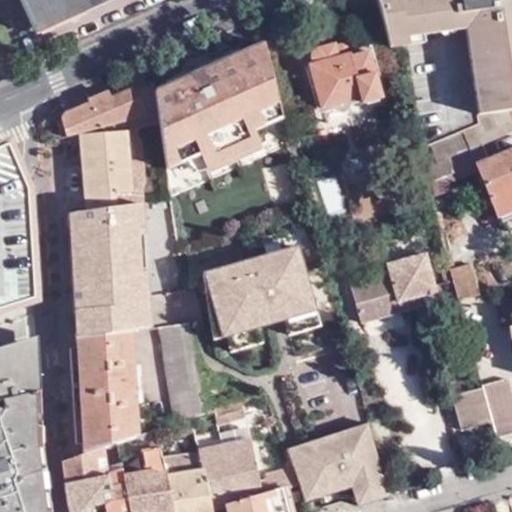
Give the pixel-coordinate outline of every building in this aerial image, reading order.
[(111,0),(27,0),(43,31),(111,0)] [(376,0),(351,0),(356,13),(366,11),(376,39),(386,36),(376,0)] [(422,32),(436,29),(432,0),(376,0),(386,36),(422,32)] [(454,0),(432,0),(436,29),(465,26),(463,11),(456,12),(454,0)] [(511,0),(454,0),(456,12),(463,11),(465,26),(476,114),(511,109),(511,0)] [(422,32),(386,36),(388,45),(422,40),(422,32)] [(277,101),(262,38),(189,76),(180,80),(186,93),(177,98),(170,85),(154,91),(165,150),(194,138),(201,151),(264,125),(259,109),(277,101)] [(334,43),(314,49),(310,55),(312,64),(308,65),(322,108),(361,97),(363,102),(385,95),(379,70),(375,72),(368,48),(349,53),(346,44),(335,48),(334,43)] [(186,93),(180,80),(189,76),(186,71),(153,86),(154,91),(170,85),(177,98),(186,93)] [(61,118),(67,136),(127,120),(158,112),(154,91),(154,87),(135,92),(133,86),(109,95),(108,92),(88,99),(89,104),(64,113),(61,118)] [(511,109),(475,125),(482,144),(511,130),(511,109)] [(129,129),(159,121),(158,112),(127,120),(129,129)] [(475,125),(430,144),(437,162),(482,144),(475,125)] [(85,211),(117,207),(116,192),(130,191),(126,131),(80,133),(85,211)] [(6,143),(0,145),(0,308),(33,298),(27,190),(18,169),(6,143)] [(430,144),(417,149),(426,184),(430,183),(435,196),(451,191),(449,183),(457,179),(455,172),(475,165),(498,218),(511,212),(511,149),(488,158),(482,144),(437,162),(430,144)] [(181,155),(187,170),(204,163),(199,149),(181,155)] [(145,308),(139,205),(117,207),(85,211),(68,214),(74,312),(145,308)] [(232,335),(260,327),(288,319),(318,311),(299,247),(207,272),(217,339),(232,335)] [(445,322),(426,254),(402,261),(404,270),(386,275),(348,286),(360,327),(416,312),(421,330),(445,322)] [(446,259),(450,276),(459,273),(454,257),(446,259)] [(404,270),(402,261),(384,266),(386,275),(404,270)] [(486,294),(478,267),(459,273),(450,276),(458,303),(486,294)] [(75,339),(130,332),(147,330),(146,318),(145,308),(74,312),(75,327),(75,339)] [(322,326),(318,311),(288,319),(293,335),(322,326)] [(159,328),(176,423),(207,413),(189,324),(159,328)] [(264,343),(260,327),(232,335),(235,351),(264,343)] [(75,339),(82,454),(104,446),(119,442),(135,437),(133,393),(138,393),(138,378),(132,378),(130,332),(75,339)] [(0,399),(39,391),(35,340),(0,351),(0,399)] [(511,396),(506,376),(481,383),(482,387),(491,420),(496,437),(511,431),(511,396)] [(462,428),(491,420),(482,387),(453,394),(462,428)] [(0,511),(50,511),(40,448),(39,391),(0,399),(0,511)] [(372,488),(386,483),(370,426),(354,431),(372,488)] [(203,471),(211,509),(226,505),(261,495),(248,429),(197,442),(199,455),(203,471)] [(157,430),(135,437),(119,442),(120,449),(121,457),(143,450),(145,465),(142,465),(140,480),(126,482),(131,511),(173,511),(167,476),(163,460),(158,434),(157,430)] [(319,499),(353,488),(355,493),(372,488),(354,431),(302,448),(319,499)] [(120,449),(119,442),(104,446),(106,453),(120,449)] [(104,472),(111,470),(109,464),(106,453),(104,446),(82,454),(62,459),(64,484),(104,472)] [(294,451),(288,452),(294,471),(298,484),(304,504),(311,501),(319,499),(302,448),(294,451)] [(199,455),(163,460),(167,476),(203,471),(199,455)] [(131,511),(126,482),(122,461),(109,464),(111,470),(104,472),(111,500),(101,503),(103,511),(131,511)] [(211,511),(211,509),(203,471),(167,476),(173,511),(211,511)] [(266,478),(269,492),(280,489),(298,484),(294,471),(266,478)] [(111,500),(104,472),(64,484),(67,511),(103,511),(101,503),(111,500)] [(355,493),(359,504),(389,495),(386,483),(372,488),(355,493)] [(286,511),(280,489),(269,492),(261,495),(226,505),(227,511),(286,511)]
